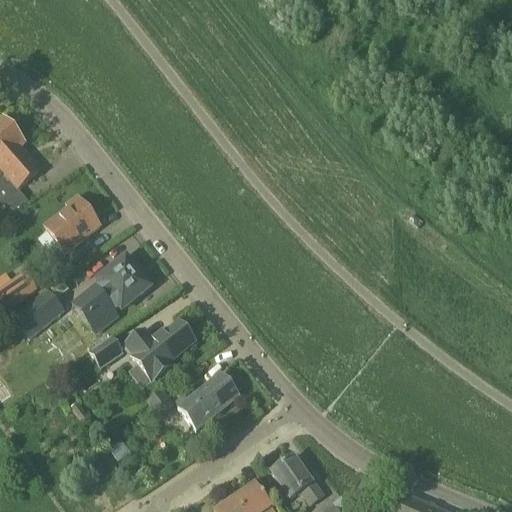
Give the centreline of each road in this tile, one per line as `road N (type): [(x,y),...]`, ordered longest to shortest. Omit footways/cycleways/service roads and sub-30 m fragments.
road 1 (tertiary): [(300,409),(85,148),(42,101),(0,76)]
road 2 (tertiary): [(477,511),(346,450),(300,409)]
road 3 (residential): [(145,511),(300,409)]
